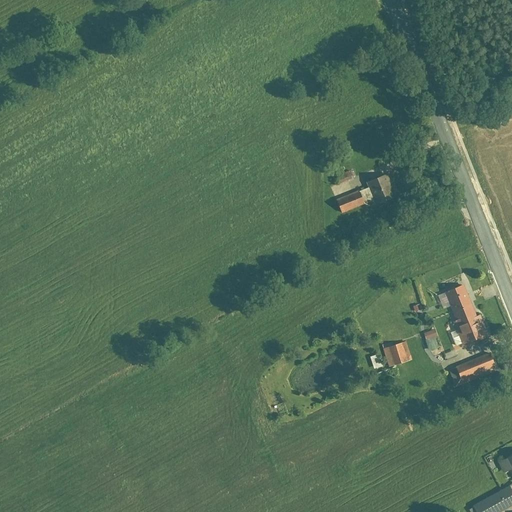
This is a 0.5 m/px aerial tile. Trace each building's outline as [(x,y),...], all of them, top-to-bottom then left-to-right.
[(333,177),(337,186),(352,181),(348,172),(333,177)] [(367,183),(376,205),(397,196),(389,174),(367,183)] [(342,215),(364,206),(359,193),(337,202),(342,215)] [(441,293),(462,345),(484,336),(464,284),(441,293)] [(434,338),(438,336),(434,329),(425,333),(430,345),(436,342),(434,338)] [(390,349),(396,367),(414,361),(407,343),(390,349)] [(379,354),(371,356),(373,368),(381,366),(379,354)] [(448,370),(455,389),(498,373),(490,354),(448,370)] [(400,379),(396,367),(377,373),(376,373),(381,386),(400,379)] [(473,507),(475,511),(505,511),(511,508),(511,489),(510,486),(473,507)]
